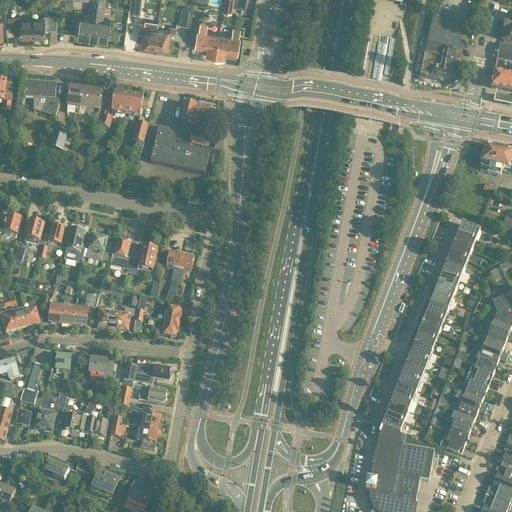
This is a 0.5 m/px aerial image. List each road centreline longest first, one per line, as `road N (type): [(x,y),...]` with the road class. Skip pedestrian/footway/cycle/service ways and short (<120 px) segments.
road 1 (residential): [(188,356),(212,232),(203,216),(0,181)]
road 2 (primary): [(293,281),(342,0)]
road 3 (primary): [(197,430),(235,251),(241,165)]
road 4 (primary): [(247,84),(29,59)]
road 5 (residential): [(188,356),(28,338),(0,348)]
road 6 (primary): [(438,113),(264,88)]
road 7 (residential): [(165,470),(154,474),(72,452),(0,451)]
road 8 (primary): [(293,281),(259,441)]
road 9 (primary): [(273,435),(293,281)]
road 10 (primary): [(425,203),(372,340)]
road 11 (residential): [(403,352),(458,217)]
road 12 (primary): [(372,340),(340,438),(320,466)]
road 13 (residential): [(466,118),(491,0)]
